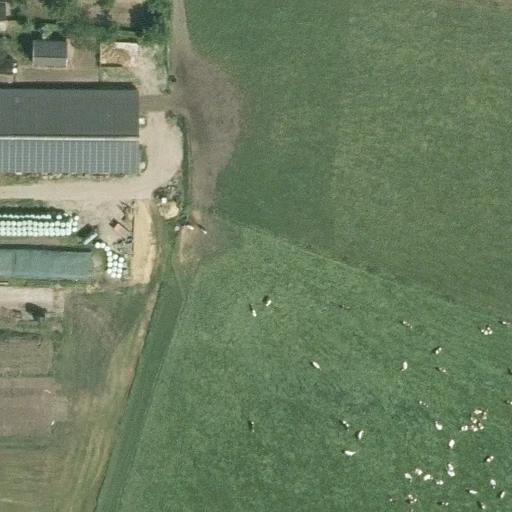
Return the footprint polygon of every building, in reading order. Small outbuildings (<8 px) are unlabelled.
[(66,62),(67,38),(32,36),(32,61),(66,62)] [(130,66),(130,62),(143,62),(143,41),(108,41),(108,66),(130,66)] [(0,77),(11,78),(12,57),(0,56),(0,77)] [(0,167),(64,167),(65,87),(0,86),(0,167)] [(138,87),(65,87),(64,167),(137,169),(138,87)] [(123,205),(110,235),(130,244),(142,214),(123,205)] [(56,280),(54,252),(3,255),(4,271),(11,270),(12,282),(56,280)]
